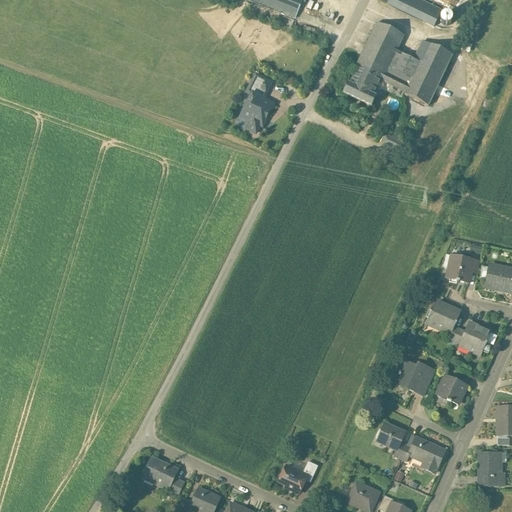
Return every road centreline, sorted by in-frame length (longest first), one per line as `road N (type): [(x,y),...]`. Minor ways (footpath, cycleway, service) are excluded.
road 1 (unclassified): [(141,438),(362,0)]
road 2 (unclassified): [(299,511),(141,438)]
